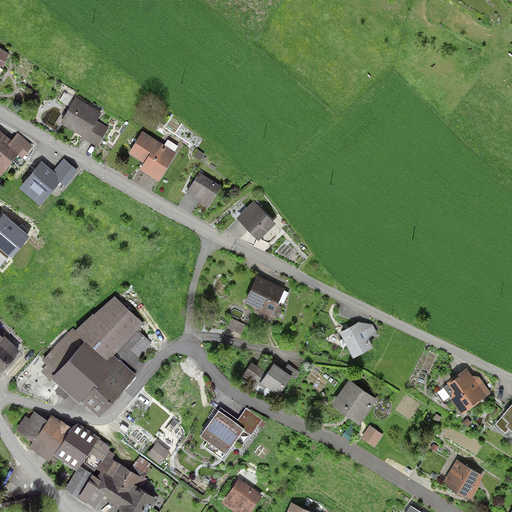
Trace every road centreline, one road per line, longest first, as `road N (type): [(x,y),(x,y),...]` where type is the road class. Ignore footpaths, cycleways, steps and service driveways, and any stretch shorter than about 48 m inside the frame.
road 1 (residential): [(210,232),(511,378)]
road 2 (residential): [(189,343),(242,399),(349,446),(449,511)]
road 3 (residential): [(210,232),(0,113)]
road 4 (residential): [(189,343),(163,353),(100,419),(0,396)]
